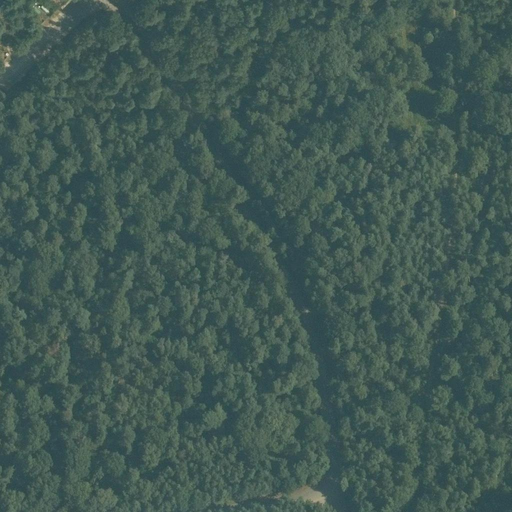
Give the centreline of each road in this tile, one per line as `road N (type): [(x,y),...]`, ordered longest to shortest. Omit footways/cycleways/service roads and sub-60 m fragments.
road 1 (unclassified): [(133,0),(317,340),(343,483)]
road 2 (track): [(0,473),(511,376)]
road 3 (unclassified): [(343,483),(213,511)]
road 4 (unclassified): [(94,0),(0,88)]
